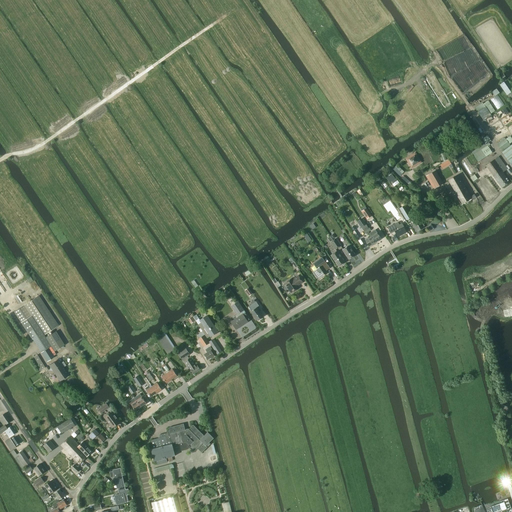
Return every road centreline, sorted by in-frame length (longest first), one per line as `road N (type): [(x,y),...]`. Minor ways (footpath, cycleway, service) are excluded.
road 1 (unclassified): [(72,498),(111,442),(181,388),(389,248),(465,226),(511,186)]
road 2 (track): [(0,160),(30,152),(231,12)]
road 3 (track): [(82,398),(57,380),(0,305)]
road 4 (tertiary): [(72,498),(0,397)]
